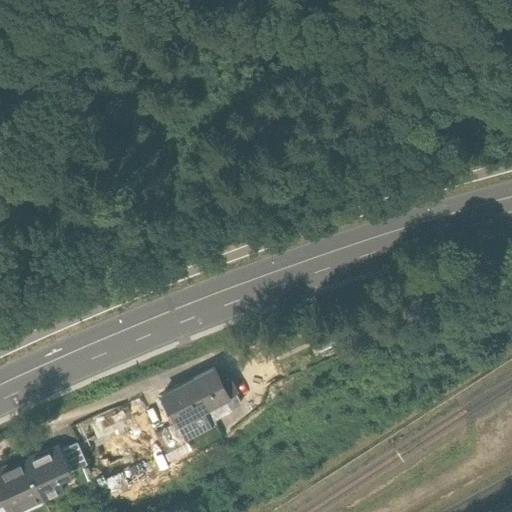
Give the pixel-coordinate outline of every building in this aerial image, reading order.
[(229,362),(204,374),(220,405),(239,396),(244,393),(236,376),(229,362)] [(244,372),(236,376),(244,393),(239,396),(244,404),(254,399),(249,389),(252,387),(244,372)] [(204,374),(180,386),(188,402),(183,404),(188,415),(191,420),(220,405),(204,374)] [(203,444),(191,420),(188,415),(167,426),(182,455),(203,444)] [(90,437),(73,444),(83,466),(99,460),(90,437)] [(72,440),(40,454),(58,494),(90,480),(83,466),(73,444),(72,440)] [(125,452),(109,459),(114,471),(130,464),(125,452)] [(40,454),(4,470),(8,479),(18,502),(22,510),(58,494),(40,454)] [(0,500),(4,508),(18,502),(8,479),(0,482),(0,500)]
